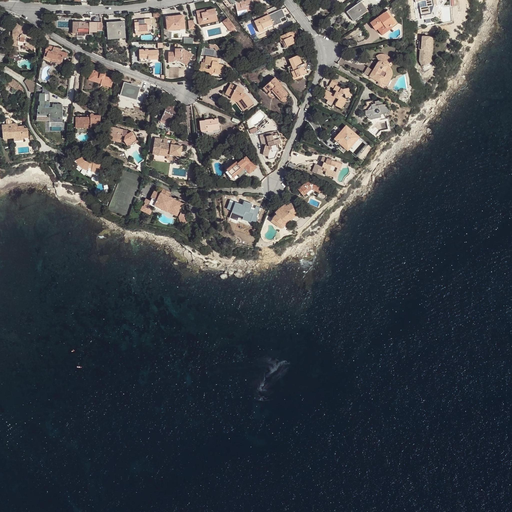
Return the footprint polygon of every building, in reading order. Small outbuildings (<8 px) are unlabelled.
[(243,0),(235,2),(237,8),(242,7),(242,10),(247,9),(246,6),(250,6),(251,10),(255,10),(252,0),(243,0)] [(415,0),(417,8),(415,9),(415,12),(420,12),(419,9),(420,8),(424,8),(426,18),(435,17),(439,5),(437,5),(436,0),(415,0)] [(360,2),(348,11),(355,20),(367,11),(360,2)] [(206,9),(196,11),(198,17),(203,16),(204,21),(209,19),(216,18),(214,9),(210,10),(210,12),(207,13),(207,10),(206,9)] [(388,10),(386,11),(395,23),(391,25),(393,27),(398,24),(388,10)] [(386,11),(371,22),(377,30),(378,29),(382,35),(393,27),(391,25),(395,23),(386,11)] [(173,15),(169,16),(169,20),(167,20),(168,28),(170,28),(170,26),(181,25),(181,26),(185,26),(184,15),(173,16),(173,15)] [(269,15),(255,21),(260,33),(262,31),(261,29),(263,28),(273,24),(271,19),(269,15)] [(229,17),(223,21),(231,32),(237,28),(229,17)] [(139,20),(135,20),(136,35),(137,35),(139,35),(140,34),(140,33),(140,31),(148,30),(148,29),(152,28),(151,19),(144,19),(145,23),(142,23),(142,25),(139,25),(139,20)] [(109,23),(108,23),(109,35),(125,34),(124,21),(112,22),(109,22),(109,23)] [(85,22),(73,22),(73,33),(77,33),(77,35),(77,36),(85,36),(85,34),(90,34),(90,32),(97,32),(97,22),(90,22),(90,23),(85,23),(85,22)] [(14,26),(13,42),(18,43),(18,47),(22,45),(24,45),(33,49),(34,40),(32,38),(34,35),(29,32),(30,31),(20,25),(19,26),(14,26)] [(295,30),(280,37),(285,47),(296,42),(293,37),(297,35),(295,30)] [(430,37),(422,36),(422,41),(421,45),(419,45),(419,49),(420,49),(419,61),(422,67),(429,63),(427,59),(428,50),(429,50),(430,37)] [(58,48),(47,45),(44,56),(49,57),(49,60),(57,62),(58,59),(62,60),(63,56),(67,57),(68,53),(59,51),(57,50),(58,48)] [(148,49),(139,50),(139,58),(138,58),(138,62),(150,61),(150,59),(158,59),(158,50),(148,51),(148,49)] [(173,53),(169,53),(169,62),(175,62),(175,60),(178,60),(181,60),(182,59),(188,63),(193,55),(183,49),(175,49),(175,53),(173,53)] [(379,54),(376,56),(379,60),(373,70),(367,67),(364,73),(381,83),(384,76),(381,74),(383,70),(385,71),(389,65),(393,59),(385,54),(382,53),(379,54)] [(287,67),(294,81),(296,80),(295,78),(307,73),(304,66),(305,65),(305,63),(302,64),(298,55),(289,59),(292,65),(287,67)] [(200,71),(205,71),(205,68),(206,64),(211,65),(210,67),(216,68),(215,71),(215,73),(222,74),(224,65),(218,64),(219,62),(217,62),(217,58),(206,56),(206,59),(205,63),(203,62),(201,62),(200,71)] [(384,76),(381,83),(386,86),(392,76),(393,73),(392,69),(391,67),(389,65),(385,71),(386,73),(386,74),(385,75),(384,76)] [(101,72),(91,69),(88,80),(101,83),(101,84),(111,87),(114,79),(105,76),(106,75),(101,73),(101,72)] [(275,77),(263,89),(268,94),(272,91),(281,100),(288,94),(280,85),(279,83),(280,83),(275,77)] [(28,78),(25,82),(27,86),(29,89),(29,92),(35,92),(36,83),(28,78)] [(329,85),(334,88),(336,85),(338,83),(332,80),(329,85)] [(142,88),(134,85),(134,88),(131,87),(129,86),(129,85),(128,84),(128,83),(127,83),(126,83),(125,84),(125,85),(124,86),(125,87),(123,89),(122,94),(138,99),(142,88)] [(239,100),(238,102),(244,110),(253,103),(247,95),(242,93),(244,89),(237,86),(236,87),(232,85),(231,89),(228,88),(225,93),(232,96),(239,100)] [(334,88),(333,90),(335,91),(334,94),(326,90),(324,93),(327,94),(324,98),(333,102),(336,97),(339,99),(335,105),(341,108),(346,99),(341,96),(342,94),(344,93),(343,89),(336,85),(334,88)] [(63,130),(64,103),(51,103),(51,93),(39,93),(38,120),(46,120),(46,130),(63,130)] [(137,102),(138,99),(122,94),(121,96),(137,102)] [(364,106),(362,111),(370,119),(381,117),(381,118),(385,118),(384,113),(387,113),(387,114),(390,113),(389,107),(388,107),(387,103),(383,104),(382,100),(375,101),(375,102),(373,102),(373,100),(366,101),(367,105),(364,106)] [(168,103),(159,124),(167,128),(169,124),(172,125),(180,108),(175,107),(171,105),(168,103)] [(87,117),(78,117),(78,121),(76,121),(76,127),(85,127),(85,124),(91,124),(91,126),(96,126),(96,124),(100,124),(100,115),(94,115),(94,114),(94,113),(92,113),(91,113),(91,114),(91,117),(87,117)] [(218,118),(200,121),(202,135),(220,133),(218,118)] [(17,123),(1,125),(3,139),(13,137),(23,137),(23,138),(29,137),(27,128),(24,128),(23,125),(18,126),(17,123)] [(126,130),(111,126),(108,136),(122,140),(124,140),(128,147),(138,141),(132,131),(128,134),(126,130)] [(339,134),(333,141),(340,147),(342,145),(343,144),(345,146),(344,147),(348,150),(347,151),(350,154),(363,140),(360,138),(359,139),(356,136),(351,131),(347,128),(341,136),(339,134)] [(272,132),(260,135),(263,144),(266,143),(263,155),(268,156),(269,159),(275,158),(277,154),(276,151),(278,150),(277,145),(281,143),(280,139),(278,139),(277,134),(272,136),(272,132)] [(152,154),(159,155),(160,150),(170,152),(170,154),(181,156),(182,146),(175,145),(176,141),(168,140),(168,139),(164,138),(164,139),(155,138),(152,154)] [(160,150),(159,155),(167,156),(167,159),(180,161),(181,156),(170,154),(170,152),(160,150)] [(83,156),(76,160),(78,165),(83,168),(87,170),(89,166),(92,167),(91,171),(97,172),(102,172),(107,170),(103,163),(99,165),(97,164),(98,162),(91,161),(88,160),(87,161),(85,161),(83,156)] [(246,156),(238,162),(237,161),(227,168),(227,170),(227,171),(234,179),(236,179),(245,171),(244,170),(246,169),(247,170),(249,173),(256,167),(251,160),(250,161),(246,156)] [(342,164),(323,157),(321,161),(324,162),(326,163),(324,167),(322,167),(315,164),(313,172),(321,175),(323,170),(326,171),(325,175),(328,176),(329,175),(334,177),(336,172),(330,169),(332,165),(338,168),(340,169),(342,164)] [(199,166),(191,165),(189,180),(198,181),(199,166)] [(304,184),(298,189),(304,196),(307,193),(309,195),(312,193),(312,192),(315,190),(319,192),(317,197),(323,199),(324,199),(325,198),(326,197),(326,196),(325,194),(324,194),(321,192),(323,187),(307,181),(304,184)] [(168,211),(172,213),(173,211),(176,210),(179,211),(183,204),(177,201),(177,202),(173,200),(173,199),(169,197),(161,193),(161,194),(154,191),(151,197),(152,198),(151,201),(146,199),(145,201),(146,202),(144,205),(143,208),(146,210),(145,211),(148,213),(150,209),(152,205),(155,206),(156,205),(163,208),(163,207),(168,209),(168,211)] [(277,214),(273,218),(284,227),(288,223),(286,220),(288,218),(292,215),(296,213),(295,210),(291,203),(287,205),(285,204),(280,208),(277,210),(279,211),(277,214)] [(243,205),(238,204),(235,212),(232,210),(230,218),(238,221),(239,218),(242,219),(243,216),(251,219),(250,222),(255,224),(258,217),(257,217),(260,207),(256,206),(254,210),(251,208),(249,212),(246,211),(246,209),(242,208),(243,205)] [(187,222),(185,214),(181,212),(179,217),(187,222)] [(282,229),(284,227),(273,218),(271,221),(282,229)]
